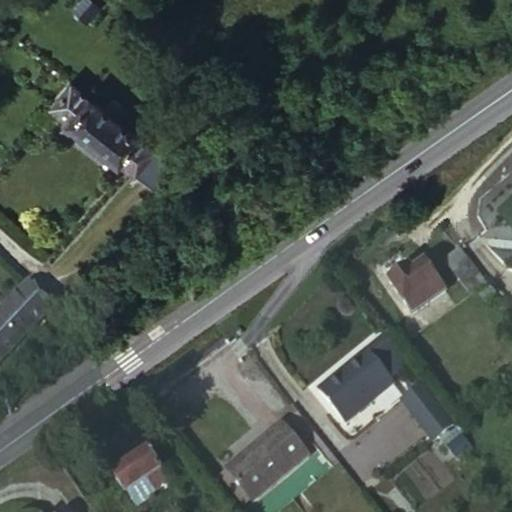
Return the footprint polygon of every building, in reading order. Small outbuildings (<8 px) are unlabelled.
[(111,20),(90,0),(88,0),(75,13),(97,34),(111,20)] [(82,96),(62,121),(63,122),(143,190),(165,166),(82,96)] [(171,161),(165,166),(143,190),(171,215),(197,184),(171,161)] [(488,313),(503,300),(482,275),(468,290),(488,313)] [(426,286),(405,303),(430,332),(464,304),(444,281),(430,292),(426,286)] [(0,385),(61,320),(41,302),(0,345),(0,385)] [(372,348),(325,390),(354,425),(403,384),(372,348)] [(440,401),(417,419),(448,457),(473,437),(440,401)] [(296,434),(238,479),(265,511),(273,511),(325,467),(296,434)] [(481,449),(465,462),(475,476),(491,461),(481,449)] [(427,452),(388,475),(395,487),(434,464),(427,452)] [(165,469),(129,495),(142,511),(144,511),(160,500),(169,511),(187,498),(165,469)]
